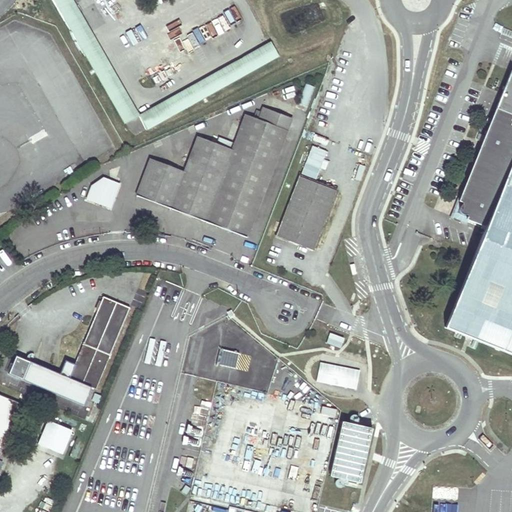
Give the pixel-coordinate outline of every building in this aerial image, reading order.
[(138,116),(72,0),(53,0),(125,124),(138,116)] [(150,130),(280,56),(272,42),(142,116),(150,130)] [(511,72),(506,70),(447,212),(477,223),(504,154),(511,135),(511,72)] [(306,111),(315,87),(306,84),(297,107),(306,111)] [(259,121),(246,116),(232,151),(198,138),(185,172),(150,160),(137,196),(247,237),(292,120),(263,109),(259,121)] [(315,181),(327,150),(313,145),(301,176),(315,181)] [(511,157),(504,154),(477,223),(436,328),(511,359),(511,157)] [(313,249),(337,190),(315,181),(301,176),(277,235),(313,249)] [(119,184),(103,178),(92,186),(87,199),(111,208),(119,184)] [(130,308),(104,297),(75,364),(65,360),(59,375),(16,356),(8,374),(83,407),(90,389),(95,390),(130,308)] [(326,343),(341,348),(345,338),(330,333),(326,343)] [(236,369),(240,353),(223,349),(220,365),(236,369)] [(357,389),(361,370),(322,361),(317,380),(357,389)] [(0,442),(16,404),(0,398),(0,442)] [(37,444),(63,455),(73,430),(47,419),(37,444)] [(374,427),(343,420),(330,476),(361,483),(374,427)]
